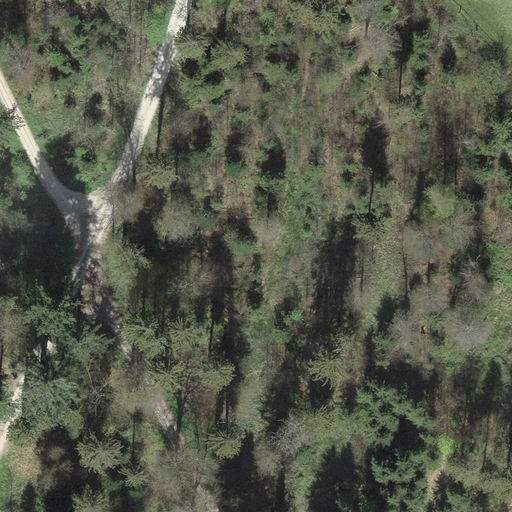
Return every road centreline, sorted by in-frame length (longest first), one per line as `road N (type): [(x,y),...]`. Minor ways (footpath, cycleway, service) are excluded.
road 1 (track): [(181,0),(83,264)]
road 2 (track): [(203,511),(83,264)]
road 3 (track): [(83,264),(0,443)]
road 4 (track): [(83,264),(0,91)]
